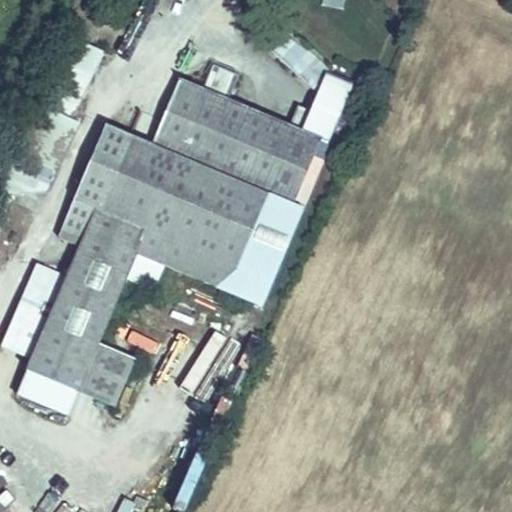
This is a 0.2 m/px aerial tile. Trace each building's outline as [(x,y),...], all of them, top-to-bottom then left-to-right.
[(321,0),(320,3),(340,9),(342,0),(321,0)] [(93,55),(69,45),(13,177),(45,191),(71,129),(63,125),(93,55)] [(213,63),(206,81),(230,91),(237,73),(213,63)] [(311,151),(303,147),(169,90),(144,150),(96,129),(52,233),(75,243),(63,270),(52,265),(28,323),(39,327),(86,347),(123,259),(205,294),(224,277),(235,252),(256,261),(265,239),(279,245),(292,216),(299,219),(326,157),(311,151)] [(145,310),(147,293),(131,291),(129,308),(145,310)] [(86,347),(39,327),(29,349),(76,369),(86,347)]
